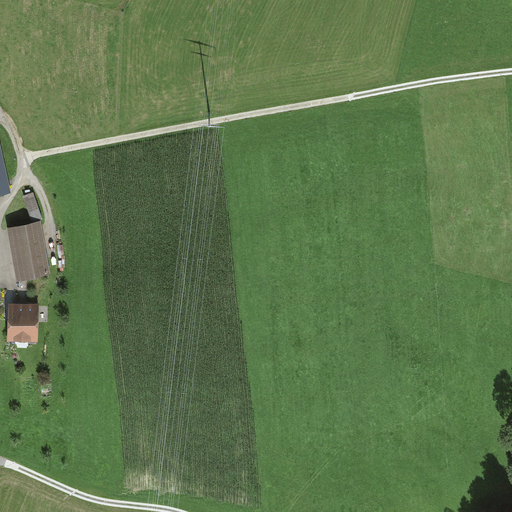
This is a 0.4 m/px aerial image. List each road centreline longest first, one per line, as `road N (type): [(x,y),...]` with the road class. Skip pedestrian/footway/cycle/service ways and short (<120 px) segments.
road 1 (track): [(0,460),(86,499),(159,511)]
road 2 (track): [(350,97),(511,71)]
